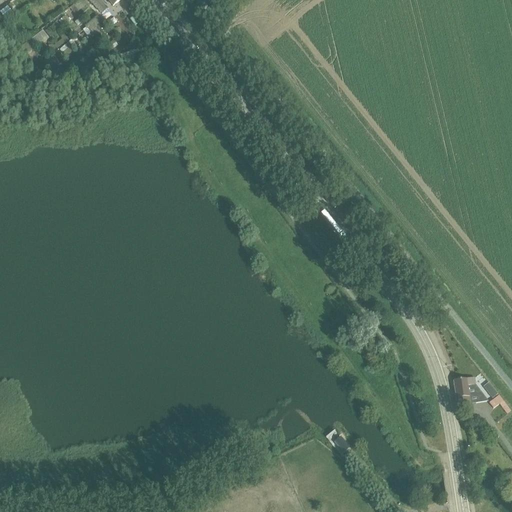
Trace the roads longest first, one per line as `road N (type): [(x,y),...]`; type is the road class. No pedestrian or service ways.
road 1 (unclassified): [(178,24),(217,23),(511,388)]
road 2 (secondary): [(447,412),(429,356),(399,303),(178,24)]
